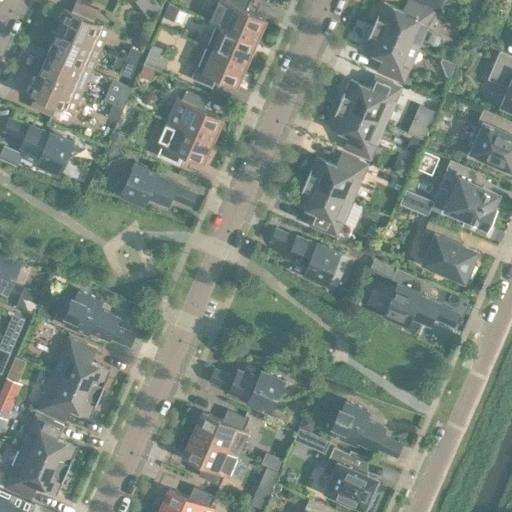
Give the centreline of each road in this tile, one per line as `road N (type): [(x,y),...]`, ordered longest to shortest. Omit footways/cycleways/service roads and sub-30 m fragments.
road 1 (residential): [(102,511),(321,0)]
road 2 (residential): [(416,511),(511,295)]
